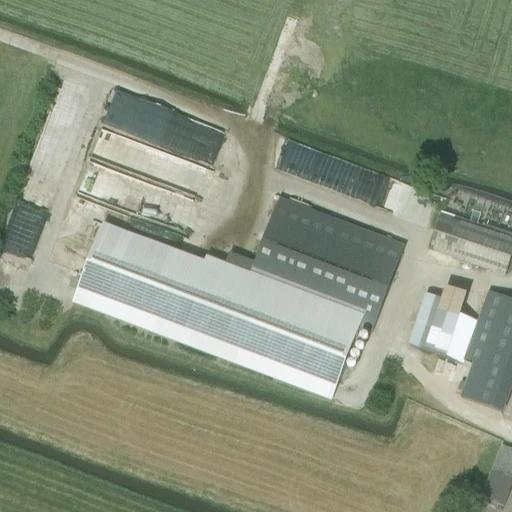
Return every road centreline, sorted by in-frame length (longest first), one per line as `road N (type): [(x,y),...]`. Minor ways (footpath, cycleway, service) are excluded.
road 1 (track): [(0,34),(249,129)]
road 2 (track): [(263,165),(249,129),(298,0)]
